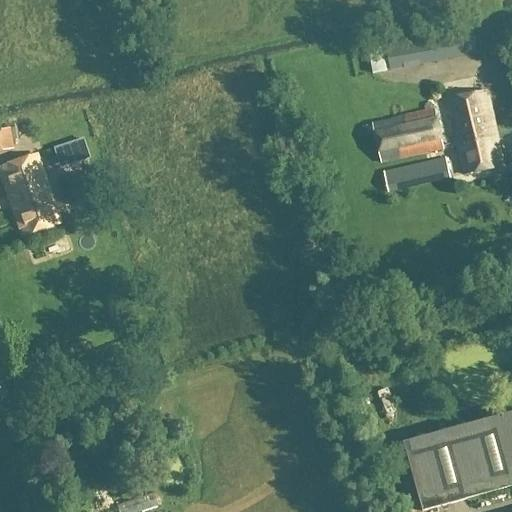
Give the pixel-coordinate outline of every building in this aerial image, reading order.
[(470,26),(383,42),(388,72),(475,56),(470,26)] [(444,102),(462,178),(501,168),(483,93),(444,102)] [(371,127),(379,165),(442,151),(433,112),(389,121),(390,123),(371,127)] [(0,154),(11,152),(6,131),(0,132),(0,154)] [(506,168),(511,166),(511,153),(503,156),(506,168)] [(57,225),(33,157),(0,168),(0,181),(20,239),(57,225)] [(443,161),(381,175),(385,195),(448,180),(443,161)] [(90,182),(68,189),(71,198),(73,205),(85,201),(95,198),(90,182)] [(76,231),(71,216),(58,220),(64,236),(76,231)] [(511,414),(401,445),(419,511),(427,511),(511,489),(511,414)]
